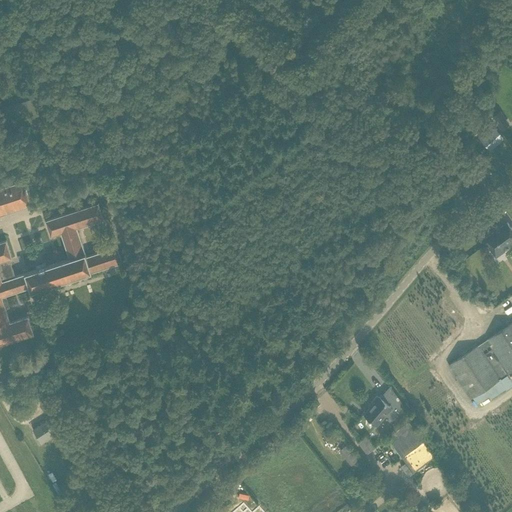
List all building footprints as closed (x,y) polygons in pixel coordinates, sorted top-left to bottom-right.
[(25,119),(39,115),(33,98),(15,104),(17,108),(21,107),(25,119)] [(500,110),(493,115),(498,124),(501,129),(509,124),(506,120),(500,110)] [(489,127),(478,136),(485,143),(490,150),(504,138),(492,124),(489,127)] [(23,179),(0,186),(0,213),(31,204),(23,179)] [(77,228),(104,219),(98,203),(45,220),(51,236),(61,233),(69,258),(15,276),(10,259),(12,258),(6,240),(0,241),(0,345),(34,334),(28,316),(10,322),(2,296),(30,287),(31,292),(123,262),(117,246),(86,256),(77,228)] [(511,244),(511,228),(507,222),(486,237),(490,244),(488,246),(496,258),(505,251),(504,250),(511,244)] [(511,322),(448,365),(471,399),(473,397),(477,404),(489,396),(490,398),(505,388),(500,380),(507,375),(511,371),(511,322)] [(44,386),(15,405),(24,419),(53,400),(44,386)] [(375,401),(364,414),(377,425),(386,415),(392,408),(397,412),(398,413),(405,405),(391,387),(391,386),(381,397),(379,396),(379,397),(376,395),(373,399),(375,401)] [(61,412),(41,425),(50,438),(69,425),(61,412)] [(413,472),(434,457),(409,421),(387,437),(413,472)] [(367,454),(375,447),(367,436),(358,442),(367,454)] [(351,465),(359,458),(347,443),(339,450),(351,465)] [(252,511),(251,511),(244,503),(233,511),(264,511),(259,506),(252,511)]
